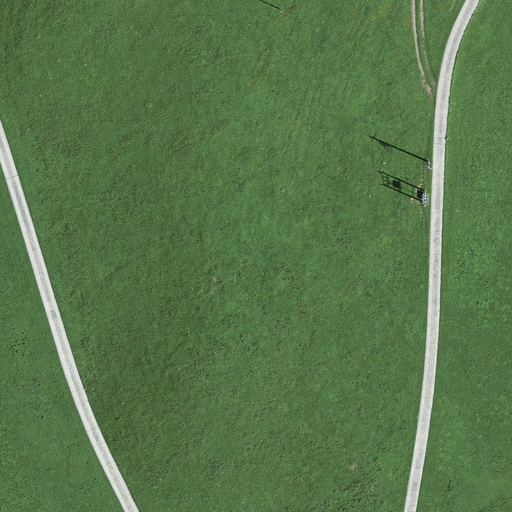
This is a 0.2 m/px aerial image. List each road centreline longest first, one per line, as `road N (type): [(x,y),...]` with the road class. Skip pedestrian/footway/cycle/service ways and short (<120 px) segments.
road 1 (unclassified): [(411,511),(430,374),(449,61),(471,0)]
road 2 (unclassified): [(137,511),(80,391),(0,133)]
